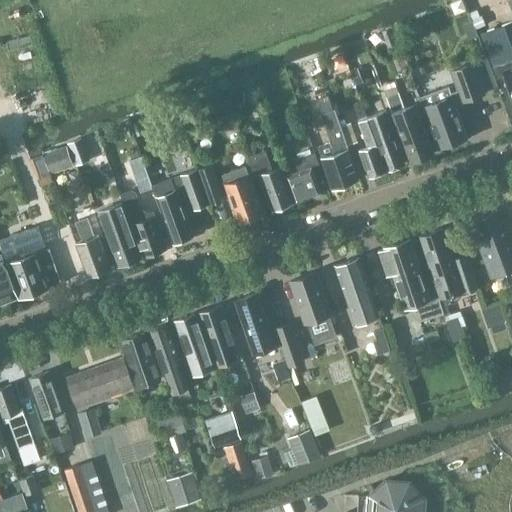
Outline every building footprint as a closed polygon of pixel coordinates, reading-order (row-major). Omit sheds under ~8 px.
[(461,0),(459,0),(451,4),(455,14),(466,10),(461,0)] [(485,25),(481,15),(479,16),(476,9),(469,12),(476,28),(485,25)] [(471,20),(463,24),(469,39),(477,35),(471,20)] [(511,21),(482,32),(494,66),(496,74),(503,72),(511,99),(511,21)] [(437,148),(467,137),(455,104),(485,93),(484,89),(496,85),(486,58),(450,71),(457,90),(452,92),(449,86),(419,96),(437,148)] [(357,67),(350,70),(356,84),(363,81),(357,67)] [(232,90),(230,100),(242,103),(244,92),(232,90)] [(385,94),(391,112),(409,162),(433,153),(419,114),(409,118),(405,107),(405,105),(404,106),(398,90),(385,94)] [(328,94),(317,98),(322,113),(321,113),(335,153),(321,158),(332,188),(357,179),(347,150),(349,149),(347,145),(340,124),(335,108),(333,109),(328,94)] [(362,103),(354,106),(359,119),(358,119),(359,122),(369,148),(359,151),(368,176),(386,169),(367,116),(362,103)] [(385,109),(367,116),(386,169),(404,162),(385,109)] [(80,138),(67,143),(75,165),(89,160),(80,138)] [(255,151),(252,143),(244,146),(255,176),(259,174),(271,210),(293,202),(280,167),(272,170),(268,159),(264,148),(255,151)] [(66,145),(42,153),(50,173),(73,165),(66,145)] [(295,201),(320,192),(311,167),(318,164),(314,152),(294,159),(298,171),(286,176),(295,201)] [(42,153),(29,157),(37,178),(50,173),(42,153)] [(130,160),(133,171),(146,167),(142,156),(130,160)] [(208,202),(223,197),(212,163),(196,168),(208,202)] [(249,174),(248,174),(245,165),(221,173),(225,183),(224,183),(238,222),(263,213),(249,174)] [(208,204),(196,170),(162,181),(166,193),(156,196),(172,242),(175,241),(180,243),(187,240),(189,236),(192,235),(179,200),(189,196),(193,209),(208,204)] [(148,210),(142,207),(135,189),(131,187),(120,191),(128,212),(143,256),(166,248),(154,216),(155,215),(152,209),(148,210)] [(121,202),(98,210),(107,236),(118,265),(140,257),(130,227),(121,202)] [(490,276),(506,270),(511,267),(511,237),(501,209),(470,221),(490,276)] [(0,240),(8,262),(7,263),(19,297),(61,282),(48,248),(46,248),(39,226),(0,239),(0,240)] [(94,236),(91,228),(80,232),(83,240),(75,243),(87,276),(110,268),(98,235),(94,236)] [(456,269),(443,228),(419,236),(440,298),(445,296),(446,300),(449,302),(457,299),(459,295),(458,292),(463,290),(476,286),(469,266),(456,269)] [(438,297),(431,299),(410,239),(384,248),(384,249),(378,251),(386,276),(393,274),(404,309),(414,305),(419,322),(443,314),(438,297)] [(0,303),(17,297),(0,251),(0,303)] [(355,324),(378,316),(358,257),(335,265),(355,324)] [(317,321),(319,320),(321,319),(322,317),(330,314),(315,272),(290,281),(304,323),(312,320),(314,321),(317,321)] [(253,353),(275,346),(256,292),(235,300),(253,353)] [(216,365),(238,358),(220,305),(198,312),(216,365)] [(192,374),(213,367),(194,314),(174,321),(192,374)] [(457,317),(446,321),(449,328),(459,325),(457,317)] [(288,366),(304,360),(290,322),(274,328),(288,366)] [(166,325),(150,331),(174,398),(190,393),(166,325)] [(373,330),(376,339),(384,336),(382,327),(373,330)] [(137,387),(138,387),(160,379),(144,332),(121,340),(137,387)] [(76,407),(133,386),(123,356),(65,377),(76,407)] [(284,360),(274,363),(280,381),(291,377),(284,360)] [(44,418),(63,411),(49,371),(30,378),(44,418)] [(11,384),(0,388),(0,414),(1,417),(2,416),(4,423),(8,421),(23,464),(40,458),(34,442),(22,408),(19,408),(11,384)] [(253,392),(240,396),(244,408),(257,403),(253,392)] [(85,438),(102,433),(94,408),(78,414),(85,438)] [(152,441),(170,435),(185,430),(180,414),(147,424),(152,441)] [(235,424),(210,432),(215,446),(240,438),(235,424)] [(378,424),(371,427),(374,434),(381,431),(378,424)] [(298,463),(319,454),(308,428),(287,437),(298,463)] [(0,430),(0,463),(10,460),(11,460),(5,443),(0,430)] [(70,432),(50,438),(55,452),(74,446),(70,432)] [(240,441),(224,446),(234,477),(250,472),(240,441)] [(266,455),(251,460),(257,477),(272,472),(266,455)] [(96,511),(80,463),(65,468),(79,511),(96,511)] [(192,471),(168,478),(176,505),(201,497),(192,471)] [(32,475),(19,479),(25,495),(38,490),(32,475)] [(421,511),(423,499),(408,482),(386,481),(370,495),(368,511),(421,511)] [(224,482),(218,484),(220,490),(226,488),(224,482)]
